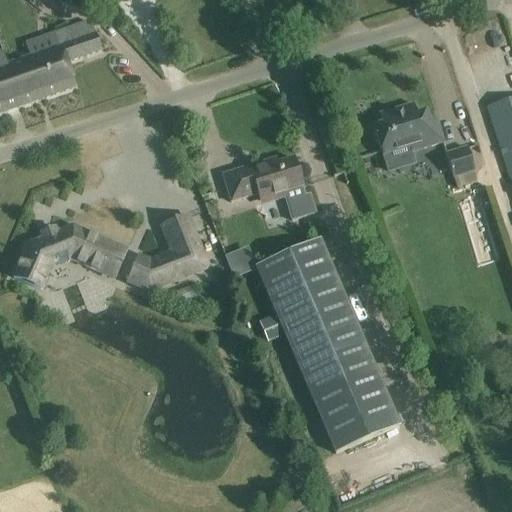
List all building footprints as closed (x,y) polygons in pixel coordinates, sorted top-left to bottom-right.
[(73,39),(60,44),(67,64),(101,52),(95,35),(106,31),(102,18),(83,25),(70,30),(73,39)] [(58,44),(59,46),(6,65),(21,107),(75,89),(66,64),(67,64),(60,44),(58,44)] [(1,52),(0,52),(0,114),(21,107),(6,65),(1,52)] [(382,126),(373,128),(382,157),(429,143),(431,147),(443,144),(436,120),(427,122),(425,113),(416,115),(413,105),(379,116),(382,126)] [(511,105),(488,113),(511,186),(511,105)] [(445,156),(453,179),(474,172),(467,149),(445,156)] [(261,208),(285,200),(292,223),(316,215),(310,196),(304,198),(293,160),(277,165),(275,160),(222,176),(230,205),(257,196),(261,208)] [(148,262),(137,257),(126,283),(148,292),(207,269),(187,217),(160,227),(171,253),(148,262)] [(67,262),(114,281),(127,252),(71,228),(27,246),(12,279),(44,293),(54,268),(67,262)] [(267,345),(284,337),(334,454),(401,425),(320,238),(254,268),(274,314),(256,323),(267,345)]
